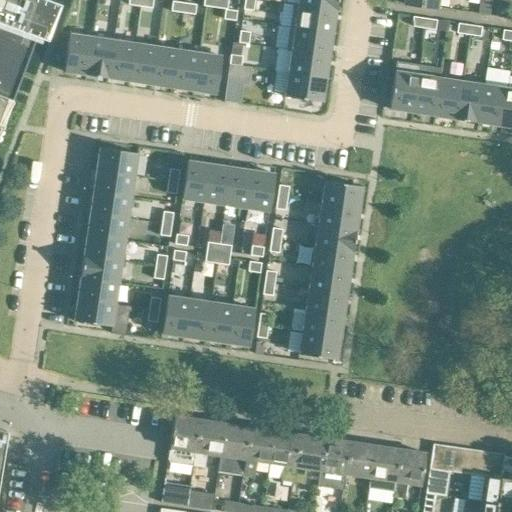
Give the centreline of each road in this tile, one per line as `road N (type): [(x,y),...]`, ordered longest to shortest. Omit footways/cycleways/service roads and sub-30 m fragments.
road 1 (residential): [(360,0),(335,133),(64,102),(8,409)]
road 2 (residential): [(511,434),(330,408)]
road 3 (residential): [(37,511),(50,423),(8,409)]
